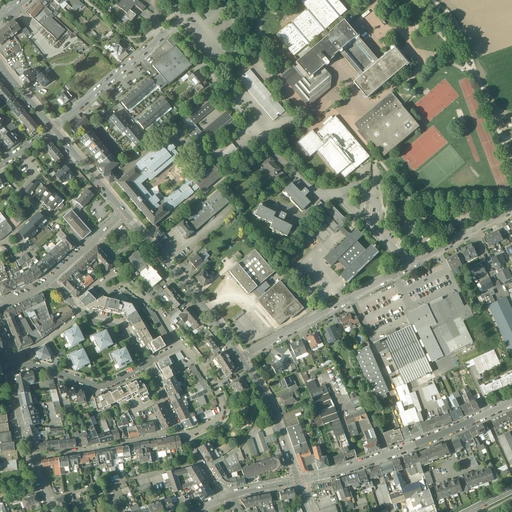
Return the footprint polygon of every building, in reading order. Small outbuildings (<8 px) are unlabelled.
[(130,11),(134,5),(142,12),(145,8),(136,0),(121,0),(117,6),(127,14),(130,11)] [(348,10),(338,0),(301,0),(300,0),(308,10),(306,12),(305,11),(277,35),(294,56),(348,10)] [(51,2),(50,2),(49,1),(48,3),(49,5),(55,10),(57,7),(51,2)] [(37,2),(26,13),(33,19),(43,8),(37,2)] [(47,6),(46,7),(45,6),(43,8),(51,14),(53,12),(48,7),(47,6)] [(43,8),(33,19),(54,38),(52,40),(54,43),(65,31),(51,19),(53,17),(51,14),(43,8)] [(130,11),(127,14),(125,17),(131,22),(136,16),(130,11)] [(13,21),(6,26),(13,35),(20,30),(13,21)] [(381,63),(346,22),(295,64),(298,67),(295,70),(293,67),(282,77),(308,108),(330,91),(331,78),(323,68),(326,66),(326,67),(328,67),(329,65),(329,64),(340,54),(361,79),(356,85),(369,100),(410,65),(397,49),(381,63)] [(6,26),(0,30),(0,44),(0,45),(10,37),(11,38),(14,36),(13,35),(6,26)] [(29,34),(25,28),(21,31),(26,37),(29,34)] [(177,44),(171,37),(167,41),(172,47),(177,44)] [(116,43),(116,42),(113,44),(114,45),(111,48),(114,51),(115,50),(120,55),(127,49),(123,44),(124,43),(120,39),(116,43)] [(19,44),(12,49),(15,54),(21,49),(19,44)] [(175,46),(152,66),(160,75),(152,81),(156,86),(160,90),(168,84),(169,85),(192,66),(175,46)] [(124,52),(118,58),(121,61),(127,56),(124,52)] [(51,81),(44,72),(40,75),(35,69),(30,72),(28,70),(23,75),(30,83),(36,78),(41,84),(40,85),(42,87),(43,87),(44,87),(51,81)] [(192,75),(189,78),(196,87),(204,80),(196,71),(192,75)] [(284,111),(249,71),(245,74),(246,75),(244,77),(243,76),(238,80),(273,121),(278,117),(277,116),(278,115),(279,114),(280,115),(284,111)] [(189,72),(181,79),(183,82),(189,78),(192,75),(189,72)] [(152,81),(150,78),(146,82),(153,89),(156,86),(152,81)] [(196,87),(194,88),(198,93),(205,87),(208,85),(207,84),(204,80),(196,87)] [(153,89),(146,82),(143,85),(149,92),(153,89)] [(149,92),(143,85),(139,88),(145,95),(149,92)] [(6,90),(3,86),(0,88),(0,96),(5,103),(12,97),(8,93),(6,91),(6,90)] [(145,95),(139,88),(135,91),(142,98),(145,95)] [(67,91),(59,98),(65,104),(72,98),(71,96),(71,95),(69,93),(67,91)] [(142,98),(135,91),(132,94),(138,101),(142,98)] [(138,101),(132,94),(128,97),(135,104),(138,101)] [(391,94),(356,124),(356,125),(360,131),(358,133),(367,144),(368,144),(371,141),(384,157),(420,127),(402,105),(401,106),(391,94)] [(25,113),(20,107),(17,104),(12,97),(5,103),(18,118),(25,113)] [(135,104),(128,97),(125,100),(131,107),(135,104)] [(170,107),(164,99),(160,103),(166,110),(170,107)] [(96,100),(92,104),(96,109),(100,106),(96,100)] [(131,107),(125,100),(121,103),(127,110),(131,107)] [(200,147),(233,120),(228,114),(201,137),(191,124),(213,106),(208,101),(180,123),(200,147)] [(166,110),(160,103),(156,106),(162,113),(166,110)] [(92,104),(81,113),(82,115),(85,118),(96,109),(92,104)] [(162,113),(156,106),(152,109),(159,117),(162,113)] [(159,117),(152,109),(148,112),(155,120),(159,117)] [(112,122),(120,116),(117,112),(109,119),(112,122)] [(155,120),(148,112),(145,115),(151,123),(155,120)] [(31,120),(25,113),(18,118),(18,119),(24,126),(31,120)] [(77,119),(68,127),(74,134),(83,126),(82,125),(85,123),(86,124),(89,122),(85,118),(82,115),(81,113),(76,118),(77,119)] [(151,123),(145,115),(141,119),(147,126),(151,123)] [(115,126),(123,120),(120,116),(112,122),(115,126)] [(336,116),(322,128),(323,130),(318,134),(317,132),(315,134),(312,130),(297,143),(309,157),(316,151),(337,176),(340,173),(345,178),(370,157),(336,116)] [(147,126),(141,119),(137,122),(143,129),(147,126)] [(38,128),(31,120),(24,126),(31,134),(37,129),(38,128)] [(118,130),(126,123),(123,120),(115,126),(118,130)] [(123,132),(129,127),(126,123),(118,130),(121,133),(123,132)] [(129,127),(123,132),(126,136),(134,129),(131,125),(129,127)] [(39,131),(37,129),(31,134),(30,135),(31,138),(39,131)] [(134,129),(126,136),(129,139),(137,133),(134,129)] [(91,131),(81,140),(91,152),(101,143),(91,131)] [(13,136),(10,132),(8,133),(3,137),(0,140),(9,150),(10,148),(18,142),(15,138),(16,137),(15,135),(13,136)] [(137,133),(129,139),(132,143),(140,136),(137,133)] [(140,136),(132,143),(135,146),(143,140),(140,136)] [(18,142),(10,148),(12,151),(21,143),(20,141),(18,142)] [(189,180),(186,180),(185,180),(185,184),(168,199),(163,198),(158,193),(148,192),(143,187),(141,186),(139,185),(147,178),(149,181),(179,156),(173,150),(175,149),(172,146),(171,147),(166,141),(136,165),(138,167),(135,169),(134,168),(119,181),(116,178),(114,180),(153,226),(156,224),(169,213),(185,199),(193,193),(193,192),(198,187),(202,193),(222,176),(214,166),(208,170),(205,167),(191,179),(190,180),(189,180)] [(57,151),(55,148),(50,142),(43,147),(56,163),(63,157),(57,151)] [(111,155),(101,143),(91,152),(101,164),(111,155)] [(228,166),(242,155),(232,144),(219,155),(228,166)] [(187,170),(186,180),(189,180),(189,171),(192,169),(193,170),(195,168),(183,154),(181,155),(190,167),(187,170)] [(111,155),(101,164),(97,166),(105,176),(111,171),(119,164),(111,155)] [(273,176),(274,176),(275,174),(276,175),(277,174),(276,174),(277,172),(282,177),(284,175),(272,163),(274,161),(270,157),(260,167),(263,170),(266,168),(270,173),(270,174),(269,174),(269,175),(270,175),(270,176),(271,177),(272,177),(273,177),(273,176)] [(65,166),(55,175),(62,184),(69,178),(70,180),(74,177),(72,175),(73,175),(65,166)] [(18,183),(23,179),(16,169),(11,172),(18,183)] [(116,178),(111,171),(105,176),(103,177),(109,184),(114,180),(116,178)] [(43,186),(37,181),(33,185),(36,187),(32,192),(36,195),(43,187),(42,186),(43,186)] [(30,183),(23,191),(29,196),(32,192),(36,187),(33,185),(30,183)] [(301,193),(292,183),(282,192),(301,211),(310,202),(304,196),(308,193),(304,189),(301,193)] [(55,192),(52,195),(47,192),(48,191),(43,187),(36,195),(36,196),(40,200),(46,206),(51,211),(55,207),(57,208),(64,201),(55,192)] [(94,196),(87,190),(76,202),(78,204),(82,208),(83,208),(94,196)] [(190,214),(175,227),(183,237),(183,239),(184,240),(186,240),(187,239),(187,237),(210,218),(212,221),(217,217),(215,214),(228,203),(218,191),(203,204),(201,202),(189,212),(190,214)] [(78,204),(73,209),(77,213),(80,210),(82,208),(78,204)] [(265,206),(260,204),(259,207),(256,211),(257,211),(254,216),(271,224),(269,228),(286,237),(289,231),(291,232),(292,225),(287,222),(286,223),(282,221),(285,215),(281,213),(278,219),(274,217),(276,213),(265,208),(265,206)] [(340,225),(342,227),(348,221),(331,205),(320,215),(335,230),(340,225)] [(75,216),(71,211),(63,218),(76,233),(82,240),(90,232),(75,216)] [(28,222),(29,223),(18,233),(25,240),(27,238),(29,240),(35,234),(34,232),(36,230),(36,231),(46,222),(38,213),(28,222)] [(21,220),(17,215),(13,219),(16,224),(21,220)] [(346,237),(349,234),(342,227),(340,225),(335,230),(320,215),(318,217),(335,234),(339,230),(346,237)] [(12,229),(6,222),(5,222),(4,221),(0,223),(0,232),(0,234),(2,232),(5,237),(11,232),(12,229)] [(164,234),(158,227),(156,230),(151,234),(157,240),(163,235),(164,234)] [(357,229),(351,235),(349,234),(346,237),(347,239),(335,250),(333,249),(330,253),(331,254),(325,260),(331,266),(337,260),(347,270),(340,276),(347,282),(353,276),(354,278),(358,274),(356,273),(368,261),(370,262),(374,259),(372,257),(378,251),(375,248),(377,247),(375,245),(374,247),(372,245),(366,251),(357,242),(363,236),(357,229)] [(61,230),(56,235),(62,241),(67,237),(61,230)] [(498,231),(494,233),(498,242),(503,240),(501,236),(498,231)] [(76,233),(69,239),(75,246),(82,240),(76,233)] [(498,242),(494,233),(489,235),(494,245),(498,242)] [(157,240),(161,245),(167,240),(163,235),(157,240)] [(494,245),(489,235),(485,237),(489,247),(494,245)] [(67,237),(62,241),(62,242),(70,251),(75,246),(69,239),(67,237)] [(70,251),(62,242),(56,247),(64,256),(70,251)] [(478,242),(472,245),(475,250),(480,248),(478,242)] [(472,245),(461,250),(462,252),(465,257),(466,261),(477,256),(475,250),(472,245)] [(93,250),(105,262),(108,259),(97,246),(93,250)] [(198,246),(193,251),(195,254),(201,248),(198,246)] [(56,247),(51,252),(52,253),(49,255),(56,263),(64,256),(56,247)] [(254,249),(228,272),(248,294),(257,287),(258,285),(274,272),(254,249)] [(105,262),(93,250),(83,259),(89,267),(94,271),(101,265),(105,262)] [(142,257),(137,251),(128,259),(140,274),(149,266),(144,259),(145,259),(143,257),(142,257)] [(238,252),(233,256),(237,260),(242,256),(238,252)] [(49,255),(42,261),(49,269),(56,263),(49,255)] [(197,255),(189,262),(195,269),(203,262),(197,255)] [(457,255),(446,260),(450,268),(456,265),(457,267),(458,267),(462,265),(459,260),(457,255)] [(500,255),(492,259),(496,268),(497,267),(502,265),(505,263),(502,257),(501,258),(500,255)] [(89,267),(83,259),(75,266),(82,273),(86,269),(89,267)] [(114,265),(108,259),(105,262),(101,265),(107,271),(114,265)] [(35,266),(31,260),(26,264),(29,270),(35,266)] [(42,261),(41,260),(39,262),(35,266),(42,276),(49,269),(42,261)] [(42,276),(35,266),(29,270),(34,281),(42,276)] [(82,273),(75,266),(67,274),(71,279),(73,281),(76,278),(82,273)] [(154,272),(149,266),(140,274),(152,288),(161,280),(156,274),(157,273),(155,271),(154,272)] [(476,269),(473,270),(477,277),(486,273),(482,266),(476,269)] [(457,267),(451,270),(454,276),(460,272),(458,267),(457,267)] [(498,273),(497,274),(502,283),(511,278),(507,269),(505,270),(498,273)] [(29,270),(21,274),(26,285),(34,281),(29,270)] [(206,274),(203,271),(195,278),(198,281),(200,284),(203,287),(211,280),(208,277),(209,276),(207,273),(206,274)] [(20,272),(15,274),(16,276),(12,278),(17,289),(26,285),(21,274),(20,272)] [(97,278),(92,273),(90,274),(88,276),(93,281),(97,278)] [(59,281),(63,286),(71,279),(67,274),(59,281)] [(88,276),(81,282),(85,288),(93,281),(88,276)] [(17,289),(12,278),(10,279),(8,280),(12,291),(17,289)] [(71,279),(63,286),(65,288),(70,293),(77,286),(77,285),(73,281),(71,279)] [(489,279),(480,283),(483,291),(493,286),(492,284),(491,281),(490,281),(489,279)] [(8,280),(0,284),(0,283),(0,293),(1,296),(12,291),(8,280)] [(295,299),(279,281),(265,293),(263,295),(256,300),(272,319),(295,299)] [(265,281),(259,287),(258,285),(257,287),(263,295),(265,293),(264,292),(270,287),(265,281)] [(161,288),(157,285),(153,289),(157,293),(161,288)] [(177,294),(170,285),(163,291),(162,291),(163,292),(165,295),(164,296),(164,299),(167,302),(169,300),(177,294)] [(77,286),(70,293),(75,298),(82,291),(77,286)] [(88,290),(84,294),(88,299),(93,303),(99,299),(92,288),(88,290)] [(120,293),(110,299),(122,303),(129,304),(132,302),(132,303),(133,303),(138,300),(137,300),(136,298),(135,298),(133,296),(131,294),(130,295),(129,292),(128,293),(126,290),(125,291),(124,288),(119,291),(120,293)] [(157,293),(153,297),(155,299),(159,296),(159,295),(163,292),(162,291),(163,291),(161,288),(157,293)] [(492,296),(490,292),(487,293),(483,295),(480,296),(485,307),(488,306),(495,302),(492,296)] [(41,293),(28,299),(32,308),(44,302),(44,301),(45,301),(41,293)] [(82,304),(88,299),(84,294),(78,300),(82,304)] [(184,302),(177,294),(169,300),(168,301),(175,309),(177,308),(184,302)] [(409,313),(432,362),(473,343),(463,321),(473,316),(468,305),(464,307),(458,294),(429,307),(427,304),(409,313)] [(93,303),(85,308),(88,310),(94,307),(103,310),(106,298),(102,297),(99,299),(93,303)] [(495,302),(488,306),(499,328),(511,322),(511,310),(506,297),(495,302)] [(110,299),(106,298),(103,310),(110,311),(111,310),(113,311),(112,312),(120,314),(122,303),(110,299)] [(32,308),(28,299),(20,303),(28,315),(30,314),(35,322),(36,322),(38,320),(32,308)] [(88,299),(82,304),(85,308),(93,303),(88,299)] [(295,299),(272,319),(278,326),(289,317),(291,319),(303,309),(295,299)] [(40,327),(46,335),(54,330),(51,326),(48,322),(50,320),(49,317),(44,302),(32,308),(38,320),(36,322),(40,327)] [(140,303),(136,305),(134,306),(132,307),(135,312),(145,306),(143,304),(142,304),(141,302),(140,303)] [(28,315),(20,303),(12,306),(17,315),(20,321),(21,321),(24,319),(23,318),(22,318),(20,314),(22,312),(25,317),(28,315)] [(122,303),(120,314),(124,315),(125,314),(125,313),(126,311),(127,312),(127,314),(126,315),(127,317),(135,312),(132,307),(131,305),(129,304),(122,303)] [(12,306),(2,312),(6,321),(15,341),(22,339),(17,327),(13,317),(17,315),(12,306)] [(202,323),(189,307),(182,313),(178,316),(184,323),(187,320),(192,326),(191,327),(194,330),(195,329),(200,325),(202,323)] [(171,318),(179,311),(177,308),(175,309),(168,315),(171,318)] [(56,322),(51,326),(54,330),(73,315),(74,315),(74,314),(74,313),(74,312),(71,310),(66,314),(65,314),(62,316),(62,317),(56,322)] [(235,321),(244,313),(242,310),(233,318),(235,321)] [(179,311),(171,318),(174,320),(176,317),(177,316),(178,316),(182,313),(179,311)] [(135,312),(127,317),(128,318),(126,319),(126,321),(127,322),(128,322),(128,324),(130,327),(141,321),(135,312)] [(153,313),(149,315),(154,323),(159,320),(154,313),(153,313)] [(350,314),(345,316),(350,327),(355,324),(352,318),(350,314)] [(17,315),(13,317),(17,327),(23,325),(21,321),(20,321),(17,315)] [(51,315),(49,317),(50,320),(48,322),(51,326),(56,322),(51,315)] [(339,319),(341,323),(344,329),(350,327),(345,316),(339,319)] [(32,332),(25,320),(24,319),(21,321),(23,325),(28,335),(32,333),(32,332)] [(167,333),(159,320),(154,323),(162,336),(167,333)] [(141,321),(130,327),(134,335),(145,328),(141,321)] [(511,349),(511,322),(499,328),(509,351),(511,349)] [(336,330),(334,325),(325,330),(327,333),(325,334),(328,341),(331,339),(333,342),(341,338),(341,336),(338,331),(337,332),(336,330)] [(84,341),(77,326),(64,333),(66,337),(65,337),(68,344),(69,343),(71,347),(84,341)] [(397,333),(395,329),(385,334),(387,338),(374,343),(379,353),(388,349),(405,385),(407,384),(432,372),(411,326),(397,333)] [(46,335),(40,327),(37,330),(42,338),(46,335)] [(156,339),(148,327),(145,328),(153,341),(156,339)] [(145,328),(134,335),(137,339),(138,339),(139,341),(139,342),(142,347),(143,347),(145,346),(153,341),(145,328)] [(42,338),(37,330),(32,332),(32,333),(28,335),(29,336),(33,344),(42,338)] [(113,345),(105,331),(92,337),(94,341),(93,342),(96,348),(98,348),(99,351),(113,345)] [(172,343),(167,333),(162,336),(167,345),(172,343)] [(317,333),(312,335),(316,345),(322,343),(319,337),(317,333)] [(312,335),(306,338),(308,342),(312,350),(317,347),(316,345),(312,335)] [(22,339),(15,341),(19,351),(23,349),(27,347),(28,348),(33,344),(29,336),(22,339)] [(153,341),(145,346),(151,355),(165,347),(159,337),(156,339),(153,341)] [(213,338),(207,343),(213,350),(213,351),(217,348),(219,346),(213,338)] [(303,346),(301,340),(295,343),(301,355),(306,353),(303,346)] [(295,343),(290,345),(292,351),(295,357),(297,360),(302,358),(301,355),(295,343)] [(41,347),(37,349),(38,352),(35,353),(39,360),(42,359),(43,361),(47,359),(47,360),(51,358),(50,357),(46,349),(44,345),(41,347)] [(389,392),(369,346),(354,353),(374,399),(385,394),(389,392)] [(132,362),(125,348),(112,354),(114,358),(112,359),(116,365),(117,365),(119,369),(132,362)] [(90,364),(83,349),(70,355),(71,359),(70,360),(73,366),(75,366),(77,370),(90,364)] [(493,350),(473,359),(476,365),(480,374),(500,365),(493,350)] [(179,352),(175,354),(178,361),(184,359),(183,356),(182,356),(181,354),(179,352)] [(226,355),(224,352),(218,355),(214,358),(214,359),(221,370),(231,363),(228,358),(228,357),(227,355),(226,355)] [(287,359),(282,356),(280,358),(281,359),(279,362),(271,366),(276,375),(281,372),(280,371),(284,368),(282,365),(283,365),(285,362),(287,359)] [(168,358),(155,365),(158,372),(172,365),(168,358)] [(231,363),(221,370),(226,377),(226,378),(230,375),(236,371),(231,363)] [(172,365),(158,372),(163,381),(173,376),(177,375),(172,365)] [(194,366),(189,368),(193,375),(198,373),(194,366)] [(511,371),(498,378),(504,390),(511,386),(511,371)] [(19,375),(20,377),(15,378),(18,395),(29,393),(30,393),(28,384),(34,383),(35,384),(42,383),(40,376),(31,372),(19,375)] [(198,373),(193,375),(196,380),(197,380),(201,378),(199,372),(198,373)] [(309,382),(305,372),(300,374),(304,384),(305,384),(309,382)] [(163,381),(161,383),(165,389),(176,384),(177,383),(173,376),(163,381)] [(289,377),(283,379),(284,380),(279,382),(280,382),(281,382),(282,386),(281,387),(283,390),(289,388),(288,387),(290,386),(293,385),(292,383),(289,377)] [(241,378),(232,383),(239,395),(248,389),(241,378)] [(498,378),(479,386),(485,398),(493,395),(494,396),(496,395),(496,394),(504,390),(498,378)] [(203,380),(198,382),(204,390),(209,388),(204,380),(203,380)] [(334,407),(325,386),(317,389),(313,380),(309,382),(305,384),(318,411),(324,425),(330,423),(339,420),(337,413),(338,412),(336,406),(334,407)] [(412,391),(421,387),(428,385),(429,386),(434,383),(433,381),(411,390),(412,391)] [(135,389),(141,385),(139,382),(136,384),(135,382),(126,386),(132,398),(138,395),(135,389)] [(77,399),(75,392),(73,387),(66,389),(65,384),(58,386),(61,398),(68,396),(69,401),(77,399)] [(176,384),(165,389),(169,397),(178,393),(181,391),(178,386),(178,387),(176,384)] [(407,384),(405,385),(396,388),(402,404),(397,406),(400,414),(399,414),(404,428),(420,422),(417,414),(410,394),(407,384)] [(428,387),(431,396),(438,394),(435,384),(428,387)] [(132,398),(126,386),(125,385),(109,393),(115,403),(116,403),(117,404),(118,403),(119,405),(132,398)] [(135,389),(138,395),(141,399),(148,395),(146,390),(148,389),(146,386),(144,387),(143,385),(141,385),(135,389)] [(431,396),(428,387),(422,389),(426,400),(432,398),(431,396)] [(204,390),(202,391),(203,396),(212,392),(209,388),(204,390)] [(82,390),(75,392),(77,399),(78,404),(85,402),(84,396),(82,390)] [(290,393),(280,398),(283,407),(296,402),(293,393),(293,392),(290,393)] [(422,412),(415,392),(410,394),(417,414),(420,412),(420,413),(422,412)] [(466,394),(474,412),(480,409),(475,400),(473,401),(473,400),(472,400),(470,396),(468,392),(467,392),(468,393),(466,394)] [(29,393),(18,395),(21,406),(32,405),(29,393)] [(115,403),(109,393),(103,396),(102,396),(101,396),(100,395),(93,398),(94,401),(91,402),(92,404),(94,412),(106,407),(112,404),(112,405),(115,403)] [(181,399),(178,393),(169,397),(172,403),(177,400),(181,399)] [(348,394),(342,396),(346,405),(352,403),(351,401),(349,396),(348,394)] [(385,394),(374,399),(377,405),(388,400),(385,394)] [(474,412),(466,394),(463,396),(464,397),(466,403),(468,402),(468,404),(465,405),(469,414),(474,412)] [(202,396),(197,399),(200,407),(205,405),(202,396)] [(357,398),(351,401),(352,403),(357,414),(365,411),(358,397),(357,398)] [(181,399),(177,400),(172,403),(175,411),(185,406),(187,405),(186,403),(187,403),(186,401),(183,402),(181,399)] [(464,417),(457,403),(455,399),(454,400),(453,399),(452,399),(456,409),(454,410),(455,411),(459,419),(464,417)] [(62,414),(59,401),(53,403),(56,415),(62,414)] [(457,403),(464,417),(469,414),(465,405),(461,407),(461,406),(462,405),(460,402),(457,403)] [(158,419),(167,415),(161,403),(152,408),(158,419)] [(357,414),(352,403),(346,405),(345,406),(350,416),(357,414)] [(27,426),(34,426),(40,424),(35,407),(33,408),(32,405),(21,406),(27,426)] [(185,406),(175,411),(181,422),(195,416),(194,413),(190,415),(189,415),(185,406)] [(438,413),(439,416),(435,417),(435,419),(438,427),(443,425),(444,426),(452,422),(449,414),(446,409),(445,406),(442,407),(444,413),(446,415),(443,416),(439,408),(437,409),(438,413)] [(324,425),(318,411),(310,413),(317,428),(319,427),(324,425)] [(357,414),(350,416),(345,418),(347,424),(354,422),(366,418),(367,417),(365,411),(357,414)] [(425,412),(428,422),(432,430),(439,428),(438,427),(435,419),(431,421),(430,419),(431,419),(429,411),(425,412)] [(455,411),(449,414),(452,422),(459,419),(455,411)] [(428,422),(423,423),(423,422),(424,421),(420,413),(420,412),(417,414),(420,422),(424,433),(432,430),(428,422)] [(6,413),(0,413),(0,414),(0,416),(0,433),(9,433),(6,413)] [(511,423),(506,413),(491,420),(496,430),(511,423)] [(163,430),(172,426),(167,415),(158,419),(163,430)] [(195,416),(181,422),(185,430),(199,424),(195,416)] [(101,421),(106,434),(97,436),(100,444),(113,441),(110,432),(107,427),(106,423),(105,420),(101,421)] [(339,420),(330,423),(333,431),(337,443),(339,447),(341,447),(340,442),(347,439),(339,420)] [(119,429),(123,439),(127,438),(123,426),(122,422),(117,424),(119,429)] [(354,422),(347,424),(350,432),(357,429),(354,422)] [(404,428),(400,430),(404,441),(424,433),(420,422),(404,428)] [(153,423),(134,426),(135,427),(136,430),(138,436),(155,432),(154,427),(153,423)] [(299,424),(286,429),(292,447),(299,445),(306,443),(299,424)] [(489,438),(482,424),(475,428),(479,436),(482,434),(485,440),(489,438)] [(87,435),(91,445),(100,444),(97,436),(93,426),(89,427),(92,433),(87,435)] [(135,427),(127,428),(128,433),(129,438),(134,437),(138,437),(138,436),(136,430),(135,427)] [(469,431),(476,446),(477,448),(480,446),(477,439),(476,440),(475,438),(479,436),(475,428),(469,431)] [(43,433),(36,434),(35,429),(26,429),(29,438),(37,436),(39,436),(43,435),(43,433)] [(357,429),(350,432),(351,438),(359,435),(357,429)] [(373,429),(363,433),(365,438),(365,439),(366,441),(367,441),(368,444),(363,446),(367,455),(371,453),(381,450),(373,429)] [(117,430),(110,432),(113,441),(120,440),(117,430)] [(400,430),(384,436),(388,447),(399,442),(399,443),(404,441),(400,430)] [(333,431),(328,433),(332,445),(337,443),(333,431)] [(476,446),(469,431),(463,433),(470,448),(476,446)] [(9,433),(0,433),(0,442),(1,443),(1,444),(0,444),(0,450),(1,462),(3,462),(3,464),(0,464),(0,470),(3,470),(3,472),(14,470),(13,469),(17,468),(16,460),(18,460),(16,451),(14,451),(13,443),(12,443),(10,432),(9,433)] [(470,448),(463,433),(457,436),(458,436),(461,444),(465,442),(466,444),(465,444),(465,445),(467,450),(470,448)] [(511,459),(511,438),(509,433),(498,438),(502,445),(505,451),(509,461),(511,459)] [(274,434),(264,437),(267,444),(276,440),(274,434)] [(67,435),(64,435),(65,438),(68,449),(76,448),(75,439),(68,440),(67,435)] [(87,435),(79,438),(79,439),(83,447),(91,445),(87,435)] [(178,436),(174,437),(176,449),(176,451),(182,450),(180,439),(178,436)] [(458,436),(455,437),(456,439),(452,441),(453,444),(455,448),(457,452),(463,449),(461,444),(458,436)] [(174,437),(167,438),(169,450),(176,449),(174,437)] [(63,438),(63,441),(58,441),(59,449),(68,449),(65,438),(63,438)] [(163,439),(156,441),(157,447),(158,453),(165,452),(165,451),(163,439)] [(347,439),(340,442),(341,447),(344,454),(345,459),(346,459),(356,455),(355,450),(349,452),(348,447),(349,447),(347,439)] [(58,441),(51,442),(51,450),(59,449),(58,441)] [(208,442),(198,448),(203,457),(213,451),(215,450),(213,447),(211,447),(208,442)] [(138,443),(128,446),(129,453),(136,451),(139,450),(138,443)] [(213,451),(217,458),(222,456),(227,453),(233,448),(228,443),(215,450),(213,451)] [(430,450),(417,455),(421,466),(450,454),(446,443),(434,448),(433,446),(429,447),(430,450)] [(39,444),(31,446),(32,450),(35,452),(45,451),(44,444),(39,444)] [(306,445),(301,447),(300,445),(299,446),(299,445),(292,447),(302,473),(308,472),(304,459),(311,456),(308,450),(306,445)] [(128,446),(121,448),(123,459),(130,457),(129,453),(128,446)] [(326,456),(321,458),(318,447),(312,448),(315,460),(315,463),(316,467),(317,470),(321,469),(321,470),(325,468),(329,467),(328,464),(327,460),(326,457),(326,456)] [(339,447),(336,449),(337,452),(338,451),(339,452),(340,452),(341,455),(344,454),(341,447),(339,447)] [(111,449),(107,450),(109,461),(110,460),(112,466),(116,466),(114,460),(113,460),(111,449)] [(107,450),(101,451),(102,459),(105,458),(106,467),(107,469),(112,468),(112,466),(110,460),(109,461),(107,450)] [(101,451),(94,452),(96,462),(97,466),(100,465),(99,459),(102,459),(101,451)] [(213,451),(203,457),(207,464),(217,458),(213,451)] [(89,464),(96,462),(94,452),(87,454),(89,462),(89,464)] [(235,453),(224,460),(226,463),(229,468),(231,467),(239,464),(235,453)] [(413,465),(417,463),(417,466),(420,474),(421,474),(423,473),(421,466),(417,455),(417,453),(410,455),(413,465)] [(89,462),(87,454),(79,455),(80,460),(77,460),(78,468),(83,468),(82,464),(89,462)] [(143,457),(142,454),(137,454),(137,458),(137,459),(137,462),(139,461),(139,463),(148,462),(147,456),(143,457)] [(341,455),(334,458),(336,465),(347,462),(346,459),(345,459),(344,454),(341,455)] [(80,460),(79,455),(67,457),(68,466),(72,465),(73,471),(79,470),(78,468),(77,460),(80,460)] [(281,455),(272,458),(275,469),(276,471),(286,467),(281,455)] [(411,472),(409,466),(413,465),(410,455),(403,458),(406,469),(407,469),(408,473),(409,473),(411,472)] [(217,458),(207,464),(210,468),(218,464),(221,462),(224,460),(222,456),(217,458)] [(68,466),(67,457),(58,458),(59,464),(61,475),(65,475),(64,472),(63,468),(68,467),(68,466)] [(100,465),(97,466),(97,468),(106,467),(105,458),(102,459),(99,459),(100,465)] [(272,458),(255,464),(259,475),(275,469),(272,458)] [(392,462),(399,483),(402,489),(406,487),(404,482),(403,482),(401,474),(399,474),(398,472),(403,470),(399,459),(392,462)] [(392,462),(387,464),(391,473),(393,472),(394,475),(393,476),(396,484),(399,483),(392,462)] [(218,464),(210,468),(212,472),(220,467),(218,464)] [(239,464),(231,467),(233,473),(235,473),(241,470),(241,469),(239,464)] [(255,464),(241,469),(244,480),(259,475),(255,464)] [(389,481),(387,474),(391,473),(387,464),(380,466),(385,482),(389,481)] [(195,466),(185,469),(188,473),(191,478),(200,473),(195,466)] [(225,476),(220,467),(212,472),(216,479),(225,476)] [(374,487),(371,479),(374,478),(374,479),(376,479),(375,478),(379,477),(376,468),(365,471),(369,483),(371,488),(374,487)] [(496,473),(488,469),(485,470),(489,482),(494,480),(493,477),(497,476),(496,473)] [(489,482),(485,470),(480,472),(484,484),(489,482)] [(174,471),(167,472),(169,479),(170,483),(171,487),(174,493),(181,490),(180,487),(176,476),(174,472),(174,471)] [(365,471),(357,474),(361,486),(369,483),(365,471)] [(484,484),(480,472),(474,474),(478,486),(484,484)] [(191,478),(193,482),(192,483),(191,483),(184,485),(186,488),(193,486),(204,481),(200,473),(191,478)] [(357,474),(346,478),(349,486),(352,485),(353,487),(356,486),(357,488),(362,486),(361,486),(357,474)] [(474,474),(469,475),(473,487),(478,486),(474,474)] [(469,475),(464,477),(467,486),(468,489),(473,487),(469,475)] [(232,481),(227,482),(227,479),(225,476),(216,479),(217,480),(216,480),(216,481),(217,482),(218,482),(220,484),(221,485),(223,486),(225,487),(229,488),(230,488),(231,488),(232,488),(236,487),(234,479),(232,479),(232,481)] [(236,478),(234,479),(236,487),(245,485),(243,477),(236,478)] [(346,489),(345,488),(349,486),(346,478),(340,480),(346,499),(350,498),(349,494),(347,489),(346,489)] [(346,499),(340,480),(331,482),(335,493),(340,492),(343,502),(346,501),(347,501),(346,499)] [(461,488),(458,480),(453,481),(458,494),(462,492),(461,488)] [(191,503),(201,499),(202,501),(213,495),(206,484),(204,481),(193,486),(195,490),(186,494),(191,503)] [(453,481),(449,483),(453,495),(458,494),(453,481)] [(138,488),(140,493),(151,489),(150,483),(138,488)] [(419,483),(406,487),(410,498),(413,497),(422,494),(419,483)] [(449,483),(444,484),(448,497),(453,495),(449,483)] [(448,497),(444,484),(439,486),(444,498),(448,497)] [(439,486),(435,488),(439,500),(444,498),(439,486)] [(113,487),(105,491),(108,496),(116,492),(113,487)] [(406,487),(402,489),(405,500),(410,498),(406,487)] [(293,489),(286,491),(288,499),(289,503),(293,502),(292,498),(295,498),(293,489)] [(388,490),(382,492),(387,506),(393,504),(390,496),(388,490)] [(286,491),(279,492),(281,501),(286,500),(288,499),(286,491)] [(422,494),(413,497),(418,510),(434,504),(429,491),(422,494)] [(400,493),(390,496),(393,504),(395,503),(402,501),(400,493)] [(261,506),(272,503),(270,494),(259,496),(261,506)] [(39,503),(36,495),(29,497),(32,506),(39,503)] [(64,498),(67,505),(74,502),(72,495),(64,498)] [(32,506),(29,497),(22,499),(25,508),(32,506)] [(64,497),(55,500),(57,508),(67,505),(64,498),(64,497)] [(118,498),(108,503),(110,508),(121,503),(118,498)] [(170,498),(165,500),(169,510),(174,509),(170,498)] [(247,499),(249,508),(255,507),(253,498),(247,499)] [(184,499),(177,502),(178,507),(179,507),(186,505),(184,499)] [(249,508),(247,499),(240,500),(240,501),(246,509),(249,508)] [(164,511),(169,510),(165,500),(160,502),(163,511),(164,511)] [(160,502),(147,506),(148,511),(163,511),(160,502)] [(272,503),(261,506),(262,511),(274,511),(274,510),(273,508),(274,507),(273,503),(272,503)] [(367,503),(356,507),(357,511),(360,511),(369,509),(367,503)]
